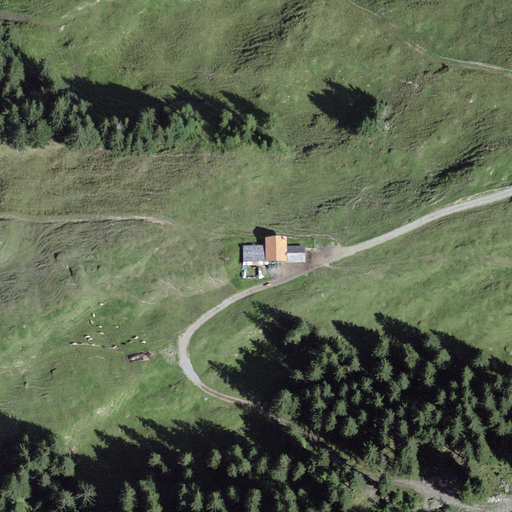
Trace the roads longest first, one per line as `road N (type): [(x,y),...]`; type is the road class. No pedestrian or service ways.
road 1 (track): [(511,194),(246,292),(204,318),(185,341),(186,363),(205,389),(282,418),(359,472),(457,499)]
road 2 (track): [(0,214),(159,216),(219,235),(311,243),(330,260)]
